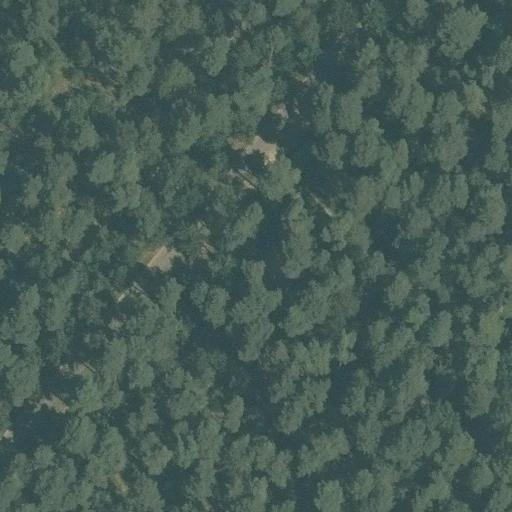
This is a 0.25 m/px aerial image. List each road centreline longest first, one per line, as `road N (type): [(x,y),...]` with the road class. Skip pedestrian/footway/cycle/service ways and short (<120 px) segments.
road 1 (unclassified): [(0,467),(381,0)]
road 2 (track): [(263,147),(511,433)]
